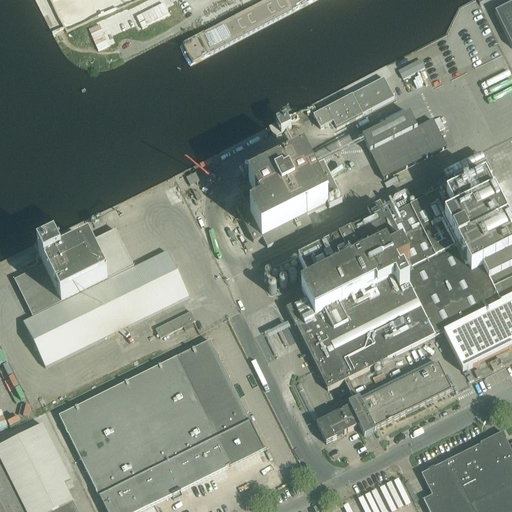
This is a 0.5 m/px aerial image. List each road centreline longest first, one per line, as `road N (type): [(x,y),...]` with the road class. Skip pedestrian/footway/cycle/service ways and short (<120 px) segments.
road 1 (unclassified): [(511,404),(502,400),(325,491)]
road 2 (unclassified): [(325,491),(233,314)]
